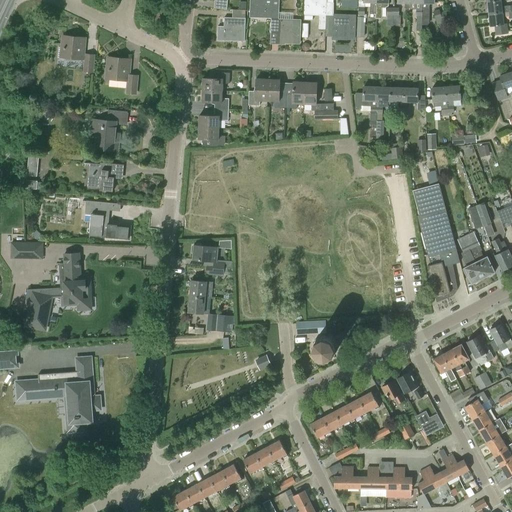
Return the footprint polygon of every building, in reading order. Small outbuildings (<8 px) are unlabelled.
[(216,0),(216,9),(227,10),(227,0),(216,0)] [(270,32),(272,32),(272,19),(279,20),(279,9),(272,8),(272,0),(249,0),(249,17),(271,18),(270,32)] [(326,16),(333,16),(334,3),(327,3),(326,0),(305,0),(304,15),(305,15),(305,20),(312,21),(313,16),(317,16),(319,16),(318,29),(325,29),(326,29),(326,17),(326,16)] [(375,19),(376,19),(376,0),(363,0),(364,3),(371,3),(370,14),(375,14),(375,19)] [(376,0),(376,19),(382,19),(382,8),(386,8),(386,7),(388,6),(388,0),(376,0)] [(405,8),(410,9),(409,0),(397,0),(398,4),(405,4),(405,8)] [(409,0),(410,9),(410,8),(410,4),(416,4),(416,26),(421,26),(421,25),(422,0),(409,0)] [(434,0),(422,0),(421,25),(427,25),(429,23),(429,4),(434,4),(434,0)] [(487,3),(489,15),(509,12),(511,11),(511,5),(501,7),(501,1),(487,3)] [(433,12),(435,19),(441,17),(442,21),(448,19),(446,12),(440,13),(440,10),(433,12)] [(509,12),(489,15),(490,27),(494,26),(496,35),(508,34),(507,24),(505,24),(503,24),(503,17),(509,17),(509,12)] [(224,17),(224,27),(218,26),(217,40),(244,41),(245,18),(224,17)] [(326,17),(326,29),(332,30),(332,39),(346,40),(347,18),(326,17)] [(272,19),(272,32),(277,33),(277,42),(299,43),(300,21),(279,20),(272,19)] [(62,48),(59,48),(58,56),(86,59),(84,71),(92,71),(94,56),(84,55),(85,39),(63,37),(62,48)] [(127,92),(136,93),(137,77),(129,76),(130,60),(108,58),(106,78),(128,80),(127,92)] [(511,72),(500,76),(501,80),(492,83),(498,100),(507,98),(504,89),(511,87),(511,89),(511,72)] [(203,78),(202,90),(223,91),(223,83),(229,83),(230,73),(217,73),(216,79),(203,78)] [(260,101),(267,102),(268,79),(256,78),(256,92),(249,92),(248,105),(260,106),(260,101)] [(274,108),(286,108),(286,95),(280,95),(281,80),(268,79),(267,102),(274,102),(274,108)] [(297,105),(304,105),(306,82),(294,82),(293,95),(286,95),(286,108),(297,109),(297,105)] [(306,82),(304,105),(312,106),(311,111),(323,111),(323,120),(338,119),(338,110),(334,110),(333,104),(317,104),(318,83),(306,82)] [(25,86),(29,94),(36,90),(31,83),(25,86)] [(460,86),(446,87),(448,115),(452,115),(452,113),(454,113),(453,101),(461,100),(460,86)] [(376,125),(377,114),(378,87),(364,87),(364,94),(355,94),(355,110),(361,110),(361,106),(363,106),(371,107),(371,112),(370,122),(370,125),(376,125)] [(378,87),(377,114),(383,114),(383,107),(391,107),(391,88),(378,87)] [(448,115),(446,87),(432,88),(433,102),(441,102),(442,116),(448,116),(448,115)] [(404,88),(391,88),(391,107),(397,107),(397,122),(403,122),(403,120),(403,115),(404,88)] [(418,89),(404,88),(403,115),(403,120),(410,120),(410,102),(418,102),(418,89)] [(216,103),(216,109),(228,110),(229,99),(222,99),(223,91),(202,90),(202,102),(216,103)] [(200,116),(200,128),(219,129),(219,121),(228,121),(228,110),(216,109),(215,117),(200,116)] [(101,149),(117,151),(118,139),(114,138),(116,124),(127,125),(128,113),(127,113),(127,112),(108,110),(107,121),(94,120),(92,135),(103,136),(101,149)] [(377,121),(376,135),(383,135),(384,121),(377,121)] [(219,129),(200,128),(199,140),(212,140),(211,148),(224,147),(225,136),(218,135),(219,129)] [(427,134),(428,150),(436,150),(436,134),(427,134)] [(452,145),(465,144),(464,136),(452,137),(452,145)] [(417,140),(417,151),(426,151),(426,140),(417,140)] [(488,145),(477,147),(480,157),(490,155),(488,145)] [(391,149),(392,160),(403,158),(402,147),(391,149)] [(27,175),(37,176),(39,153),(29,152),(27,175)] [(100,190),(113,191),(114,177),(108,176),(109,171),(122,172),(122,165),(101,163),(101,165),(90,164),(88,186),(100,187),(100,190)] [(430,186),(412,190),(419,216),(417,216),(430,265),(428,266),(437,302),(452,294),(456,289),(452,264),(460,262),(435,170),(426,173),(430,186)] [(26,188),(42,190),(43,183),(37,182),(37,181),(26,180),(26,188)] [(108,224),(110,204),(87,201),(86,214),(91,215),(89,235),(128,239),(129,228),(117,226),(117,225),(108,224)] [(475,206),(483,227),(493,223),(486,203),(475,206)] [(511,205),(506,208),(497,211),(497,212),(504,228),(510,226),(511,231),(511,205)] [(475,230),(483,227),(475,206),(468,209),(475,230)] [(37,239),(43,235),(38,230),(33,234),(37,239)] [(511,257),(504,241),(501,243),(498,238),(491,242),(497,255),(495,256),(502,271),(511,265),(511,261),(510,257),(511,257)] [(233,248),(233,239),(220,239),(220,248),(233,248)] [(476,239),(467,244),(483,278),(488,276),(490,277),(492,276),(493,273),(495,273),(491,265),(493,265),(489,256),(484,258),(481,251),(478,253),(476,247),(480,245),(476,239)] [(11,259),(43,259),(43,242),(11,242),(11,259)] [(483,278),(467,244),(460,247),(463,252),(461,253),(464,259),(463,259),(467,267),(463,269),(467,277),(468,276),(472,284),(474,283),(475,284),(478,282),(478,281),(483,278)] [(226,268),(230,269),(230,268),(233,268),(232,261),(216,260),(217,247),(195,245),(194,259),(214,261),(213,266),(207,265),(207,267),(224,268),(225,268),(226,268)] [(27,325),(45,329),(51,297),(65,296),(65,304),(67,305),(74,305),(75,304),(75,301),(83,301),(82,289),(89,289),(91,287),(91,282),(89,280),(81,281),(79,253),(64,254),(65,263),(62,263),(62,271),(60,272),(61,288),(28,290),(26,300),(32,301),(27,325)] [(224,276),(224,268),(207,267),(206,275),(224,276)] [(192,280),(190,297),(211,299),(211,298),(212,289),(210,289),(211,282),(206,282),(192,280)] [(190,297),(189,312),(203,314),(208,314),(209,314),(211,299),(190,297)] [(208,314),(206,330),(216,331),(232,332),(233,324),(235,324),(235,316),(218,315),(209,314),(208,314)] [(326,333),(325,320),(307,321),(308,334),(326,333)] [(506,333),(502,324),(491,330),(496,340),(490,343),(495,352),(500,349),(498,345),(504,342),(508,350),(511,347),(511,341),(507,333),(506,333)] [(316,339),(313,348),(317,357),(326,360),(334,355),(337,346),(333,337),(324,335),(316,339)] [(487,345),(485,346),(480,336),(467,343),(476,359),(477,358),(479,363),(487,359),(488,362),(494,359),(487,345)] [(461,345),(451,351),(464,375),(470,372),(464,361),(468,359),(461,345)] [(17,363),(16,355),(19,355),(19,350),(0,351),(0,369),(20,368),(20,363),(17,363)] [(451,351),(444,355),(453,372),(451,368),(454,366),(460,378),(464,375),(451,351)] [(453,372),(444,355),(435,359),(442,373),(445,371),(451,382),(456,379),(453,372)] [(257,361),(260,369),(271,365),(267,357),(257,361)] [(19,400),(69,397),(70,417),(67,417),(69,432),(82,431),(81,422),(92,421),(91,410),(101,409),(100,397),(90,397),(89,383),(93,383),(91,358),(77,359),(78,372),(39,375),(39,380),(17,382),(19,400)] [(511,372),(511,365),(510,363),(503,367),(507,375),(511,372)] [(414,398),(417,397),(418,399),(424,396),(415,379),(414,379),(410,372),(398,379),(405,394),(411,391),(414,398)] [(485,372),(479,375),(485,387),(492,384),(485,372)] [(485,387),(479,375),(474,378),(480,390),(485,387)] [(394,381),(382,387),(387,395),(388,394),(391,400),(395,397),(398,403),(404,400),(401,395),(394,381)] [(462,393),(452,398),(455,403),(475,393),(472,388),(462,393)] [(450,394),(452,398),(462,393),(460,389),(450,394)] [(372,393),(360,399),(366,412),(379,405),(372,393)] [(508,394),(501,398),(505,404),(511,400),(508,394)] [(360,399),(347,405),(354,418),(366,412),(360,399)] [(465,407),(473,419),(485,412),(478,399),(465,407)] [(347,405),(335,412),(342,425),(354,418),(347,405)] [(335,412),(323,418),(330,431),(342,425),(335,412)] [(473,419),(480,431),(500,419),(500,418),(492,423),(485,412),(473,419)] [(330,431),(323,418),(311,425),(318,437),(330,431)] [(425,418),(418,422),(426,436),(433,432),(425,418)] [(480,431),(487,443),(500,435),(499,435),(507,430),(500,419),(480,431)] [(408,424),(399,429),(405,439),(414,434),(408,424)] [(387,427),(381,431),(383,436),(390,433),(387,427)] [(383,436),(381,431),(374,435),(377,440),(383,436)] [(487,443),(494,455),(507,447),(500,435),(487,443)] [(280,441),(268,447),(275,460),(287,454),(280,441)] [(356,444),(350,447),(353,453),(359,450),(356,444)] [(268,447),(256,454),(263,467),(275,460),(268,447)] [(350,447),(342,451),(345,457),(353,453),(350,447)] [(494,455),(501,466),(511,459),(511,456),(507,447),(494,455)] [(345,457),(342,451),(335,455),(338,461),(345,457)] [(263,467),(256,454),(244,460),(251,473),(263,467)] [(453,455),(448,457),(458,476),(470,470),(464,460),(458,463),(453,455)] [(447,468),(441,472),(447,482),(458,476),(448,457),(443,460),(447,468)] [(511,459),(501,466),(508,479),(511,476),(511,459)] [(234,465),(222,471),(229,484),(241,478),(234,465)] [(335,488),(361,488),(361,477),(354,477),(354,467),(342,467),(342,477),(335,476),(335,488)] [(368,477),(361,477),(361,488),(386,488),(386,477),(380,477),(380,467),(368,467),(368,477)] [(447,482),(441,472),(435,475),(430,467),(420,472),(425,481),(418,484),(424,494),(447,482)] [(386,477),(386,488),(412,489),(412,478),(405,477),(405,468),(394,468),(393,477),(386,477)] [(222,471),(210,478),(217,491),(229,484),(222,471)] [(292,477),(286,480),(289,486),(295,483),(292,477)] [(210,478),(198,484),(205,497),(217,491),(210,478)] [(289,486),(286,480),(279,484),(282,490),(289,486)] [(198,484),(186,491),(193,504),(205,497),(198,484)] [(470,496),(476,494),(472,486),(467,489),(470,496)] [(261,493),(264,499),(271,495),(268,489),(261,493)] [(293,496),(299,509),(311,503),(305,490),(293,496)] [(193,504),(186,491),(174,497),(181,510),(193,504)] [(263,503),(266,509),(273,505),(270,499),(263,503)] [(484,499),(483,500),(473,505),(477,511),(482,509),(487,505),(484,499)] [(247,501),(240,504),(243,510),(250,507),(247,501)] [(299,509),(301,511),(315,511),(311,503),(299,509)]
